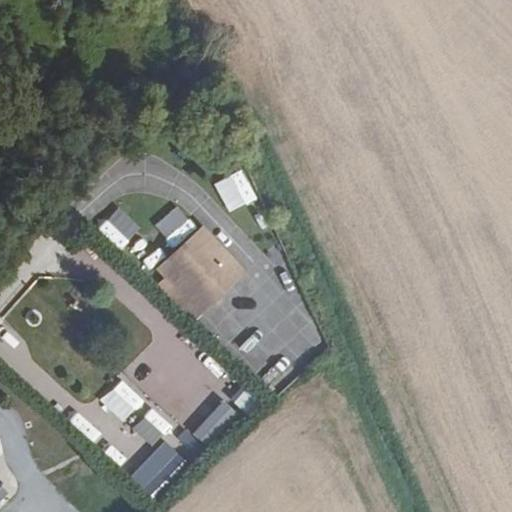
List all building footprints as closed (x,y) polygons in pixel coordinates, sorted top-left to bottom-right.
[(242,167),(213,180),(227,210),(256,197),(242,167)] [(203,224),(149,274),(194,322),(248,272),(203,224)] [(273,391),(282,381),(257,357),(248,367),(273,391)] [(246,413),(260,395),(244,384),(231,402),(246,413)] [(172,394),(164,403),(185,422),(194,413),(172,394)] [(222,399),(190,434),(206,448),(237,413),(222,399)] [(105,453),(130,474),(172,424),(147,403),(105,453)] [(56,472),(78,449),(53,426),(31,448),(56,472)] [(156,503),(190,465),(175,452),(141,490),(156,503)] [(104,490),(91,511),(125,511),(130,504),(104,490)]
